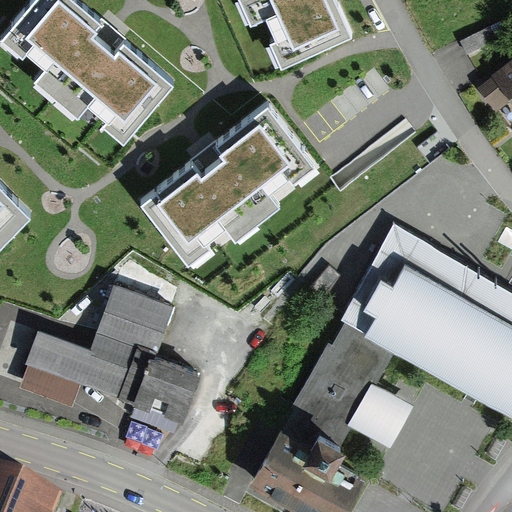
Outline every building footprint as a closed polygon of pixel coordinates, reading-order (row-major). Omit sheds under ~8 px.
[(77,0),(34,0),(4,37),(25,55),(28,52),(46,67),(35,80),(79,116),(89,103),(108,119),(103,125),(127,144),(178,83),(126,40),(130,36),(104,15),(101,19),(77,0)] [(239,0),(250,23),(265,17),(274,37),(268,40),(280,65),(352,32),(337,0),(239,0)] [(492,28),(463,41),(469,54),(498,41),(492,28)] [(511,60),(493,75),(495,78),(480,90),(496,111),(499,108),(511,124),(511,60)] [(281,201),(270,187),(289,172),(294,178),(316,161),(269,101),(218,141),(228,154),(202,174),(193,162),(144,200),(190,258),(211,242),(207,237),(227,221),(237,235),(281,201)] [(0,245),(33,211),(0,179),(0,245)] [(337,315),(511,410),(511,287),(390,221),(337,315)] [(177,304),(117,282),(93,349),(41,330),(30,360),(33,361),(25,384),(73,401),(81,378),(120,392),(139,341),(161,349),(177,304)] [(311,429),(342,446),(395,348),(340,318),(280,428),(304,441),(311,429)] [(179,419),(188,422),(205,375),(158,358),(161,349),(139,341),(120,392),(118,398),(136,404),(132,415),(175,430),(179,419)] [(255,477),(318,511),(335,511),(357,473),(330,459),(338,446),(312,431),(304,445),(280,431),(255,477)] [(0,511),(54,511),(65,489),(0,459),(0,511)]
